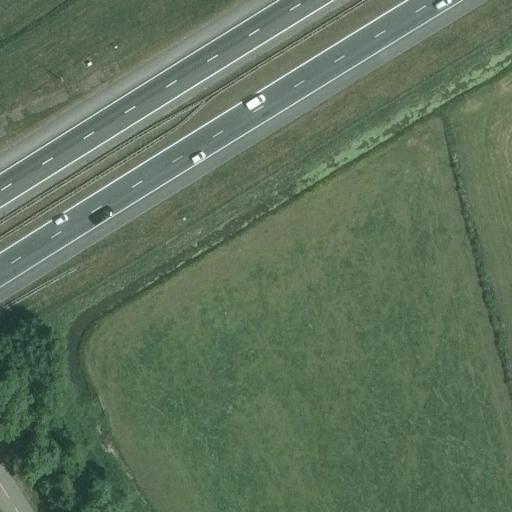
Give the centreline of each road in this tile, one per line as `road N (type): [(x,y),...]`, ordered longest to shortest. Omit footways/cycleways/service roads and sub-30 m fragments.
road 1 (motorway): [(0,276),(440,0)]
road 2 (motorway): [(306,0),(0,191)]
road 3 (track): [(107,511),(8,359)]
